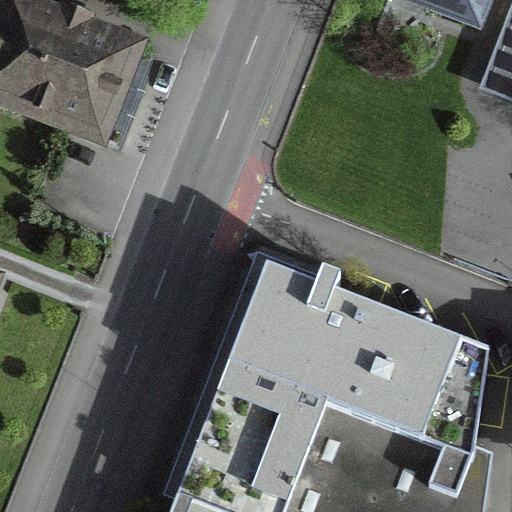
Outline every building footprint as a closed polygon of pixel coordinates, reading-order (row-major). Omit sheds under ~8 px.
[(428,0),(426,5),(476,24),(485,0),(428,0)] [(0,100),(67,126),(100,138),(132,53),(86,35),(92,18),(65,8),(58,25),(15,8),(9,23),(0,19),(0,100)] [(511,95),(511,15),(485,86),(511,95)] [(178,503),(201,511),(452,511),(472,462),(487,359),(266,273),(178,503)] [(201,511),(178,503),(174,511),(201,511)]
